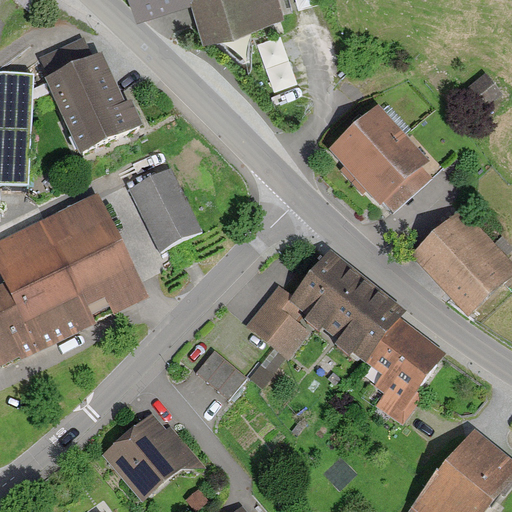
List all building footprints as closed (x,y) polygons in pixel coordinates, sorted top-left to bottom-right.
[(41,0),(19,0),(29,12),(43,2),(41,0)] [(130,0),(136,19),(193,1),(204,37),(285,13),(280,0),(130,0)] [(286,34),(262,43),(279,90),(303,82),(286,34)] [(103,55),(46,82),(81,157),(144,127),(132,101),(125,104),(116,83),(103,55)] [(35,77),(0,75),(0,186),(29,188),(35,77)] [(329,153),(345,169),(349,174),(355,182),(406,136),(379,107),(329,153)] [(406,136),(355,182),(360,187),(366,193),(381,210),(385,206),(393,215),(432,180),(423,170),(430,163),(406,136)] [(353,184),(355,182),(349,174),(345,169),(342,172),(353,184)] [(130,191),(161,254),(203,233),(172,170),(130,191)] [(363,195),(366,193),(360,187),(355,182),(353,184),(363,195)] [(97,193),(0,241),(0,274),(4,282),(0,284),(0,366),(19,357),(20,361),(96,324),(93,321),(110,313),(113,317),(147,300),(97,193)] [(511,278),(511,264),(464,211),(412,257),(468,318),(511,278)] [(294,299),(290,305),(306,317),(309,319),(306,323),(320,334),(322,331),(339,344),(335,349),(350,360),(353,356),(366,366),(367,365),(402,321),(408,314),(378,291),(330,254),(294,299)] [(294,299),(280,287),(246,328),(274,351),(286,361),(289,363),(311,336),(299,325),(306,317),(290,305),(294,299)] [(418,334),(402,321),(367,365),(383,377),(374,388),(385,397),(377,407),(402,427),(424,399),(417,394),(447,357),(418,334)] [(286,361),(274,351),(250,380),(264,391),(276,376),(274,375),(286,361)] [(215,353),(198,374),(229,400),(247,379),(215,353)] [(155,416),(105,456),(144,505),(187,471),(206,469),(172,426),(166,430),(155,416)] [(490,511),(511,486),(511,461),(476,432),(412,510),(413,511),(490,511)] [(198,511),(210,503),(199,490),(186,501),(195,511),(198,511)]
